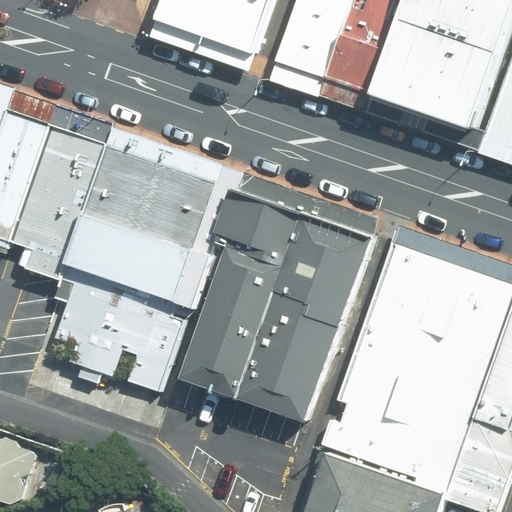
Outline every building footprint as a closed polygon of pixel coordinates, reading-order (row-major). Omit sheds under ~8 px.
[(274,0),(160,0),(153,22),(256,56),(274,0)] [(303,0),(277,75),(321,90),(353,0),(303,0)] [(511,15),(511,0),(402,0),(394,22),(367,94),(469,131),(511,15)] [(321,90),(362,106),(367,94),(394,22),(353,7),(321,90)] [(511,57),(484,136),(511,144),(511,57)] [(0,244),(16,250),(55,129),(3,110),(0,118),(0,244)] [(246,191),(55,129),(16,250),(14,257),(80,279),(202,320),(246,191)] [(370,234),(246,191),(178,391),(299,426),(370,234)] [(511,303),(511,286),(392,245),(325,454),(445,495),(511,303)] [(178,391),(202,320),(80,279),(55,353),(177,394),(178,391)] [(511,415),(511,303),(445,495),(443,501),(474,511),(496,511),(511,470),(511,450),(508,429),(511,415)] [(20,511),(45,446),(0,429),(0,504),(19,511),(20,511)] [(445,495),(325,454),(304,511),(438,511),(443,501),(445,495)]
